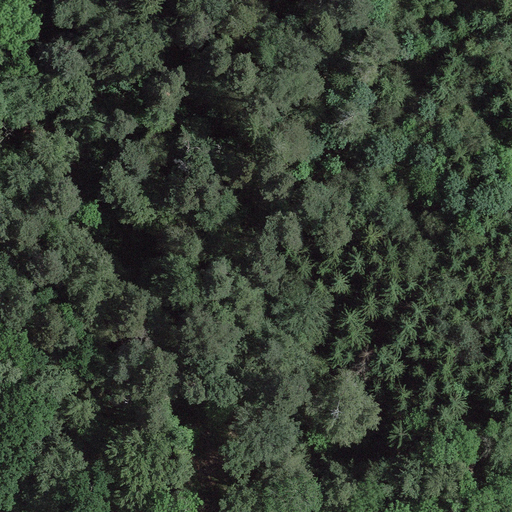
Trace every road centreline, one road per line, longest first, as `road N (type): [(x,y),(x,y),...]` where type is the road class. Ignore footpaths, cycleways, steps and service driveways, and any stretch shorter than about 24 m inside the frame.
road 1 (track): [(0,33),(63,174),(87,342),(169,511)]
road 2 (track): [(256,511),(354,471),(455,472),(511,416)]
road 3 (track): [(63,174),(65,81),(143,0)]
